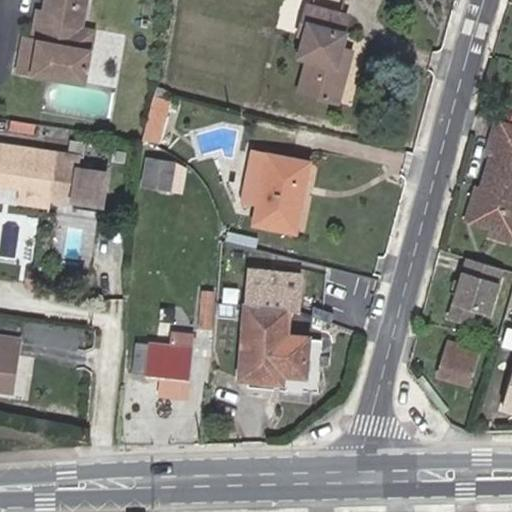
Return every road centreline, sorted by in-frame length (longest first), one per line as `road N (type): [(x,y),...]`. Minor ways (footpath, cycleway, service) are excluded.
road 1 (residential): [(364,475),(492,0)]
road 2 (secondary): [(364,475),(0,488)]
road 3 (secondary): [(511,477),(364,475)]
